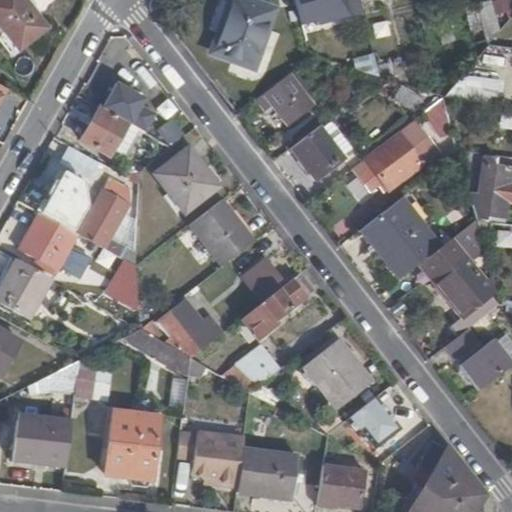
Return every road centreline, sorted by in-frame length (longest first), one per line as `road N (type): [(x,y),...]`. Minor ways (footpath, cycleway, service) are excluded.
road 1 (residential): [(511,496),(123,0)]
road 2 (residential): [(0,195),(109,0)]
